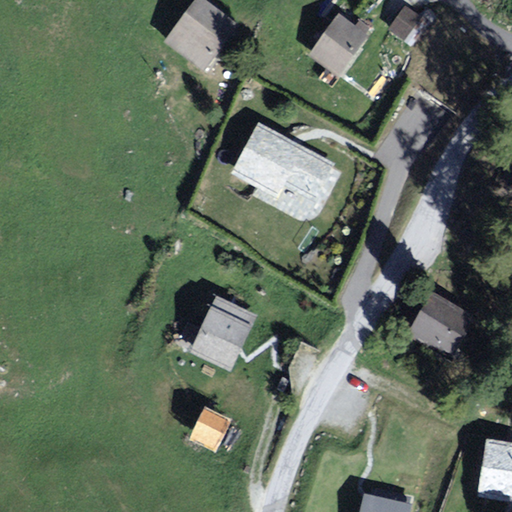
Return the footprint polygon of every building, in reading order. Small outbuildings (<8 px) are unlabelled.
[(237,25),(201,0),(198,0),(167,45),(205,71),(237,25)] [(428,18),(406,4),(389,31),(411,44),(428,18)] [(371,37),(340,16),(311,57),(343,79),(371,37)] [(341,166),(261,124),(235,174),(315,216),(341,166)] [(511,198),(503,230),(511,232),(511,198)] [(473,318),(431,298),(411,338),(453,359),(473,318)] [(257,315),(221,299),(195,357),(231,373),(257,315)] [(227,424),(204,413),(191,439),(214,450),(227,424)] [(511,443),(487,440),(480,499),(511,502),(511,443)] [(410,511),(413,504),(370,494),(365,511),(410,511)]
